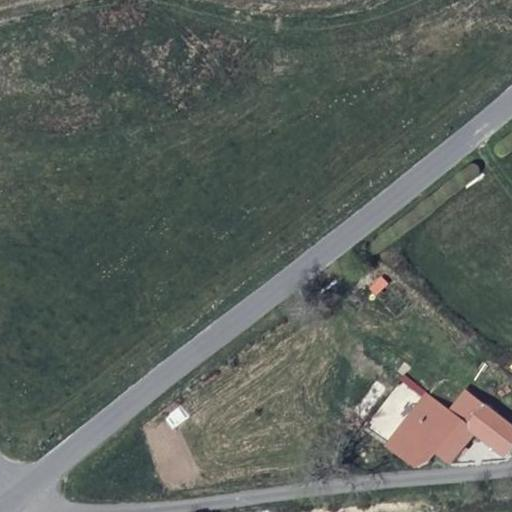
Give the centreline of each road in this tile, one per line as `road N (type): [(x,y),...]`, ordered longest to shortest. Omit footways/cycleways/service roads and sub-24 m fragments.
road 1 (unclassified): [(511,101),(23,488)]
road 2 (unclassified): [(511,481),(78,511)]
